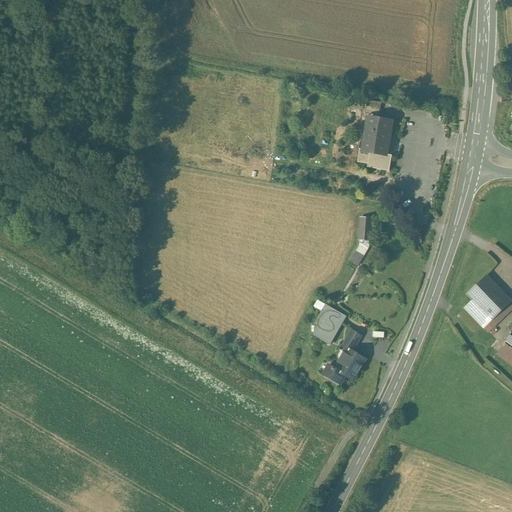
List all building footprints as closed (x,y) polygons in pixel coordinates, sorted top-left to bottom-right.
[(392,122),(369,118),(363,150),(363,151),(386,156),(386,155),(392,122)] [(363,150),(360,150),(357,163),(368,164),(368,168),(389,172),(392,156),(386,155),(386,156),(363,151),(363,150)] [(371,219),(361,218),(360,238),(369,239),(371,219)] [(369,239),(360,238),(360,244),(351,262),(350,263),(357,267),(368,245),(369,239)] [(487,276),(467,295),(473,301),(465,308),(488,333),(511,312),(506,307),(511,302),(487,276)] [(322,311),(342,322),(346,317),(319,301),(315,307),(322,311)] [(342,322),(322,311),(315,324),(314,336),(330,345),(342,322)] [(355,348),(362,336),(352,330),(345,342),(355,348)] [(329,366),(323,375),(340,385),(345,376),(348,378),(353,381),(359,371),(358,370),(365,359),(352,352),(355,348),(345,342),(342,347),(346,349),(335,369),(329,366)] [(511,348),(504,343),(496,354),(511,366),(511,348)]
